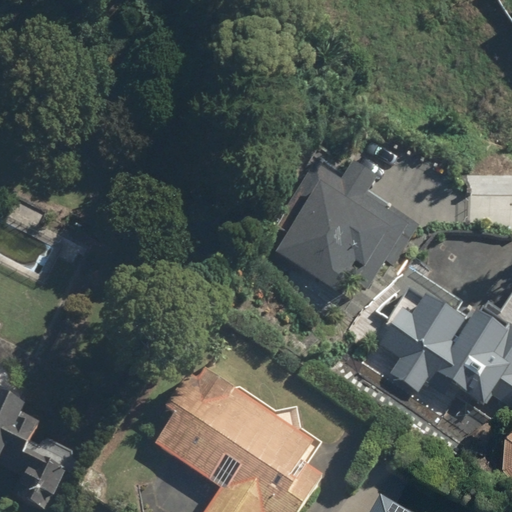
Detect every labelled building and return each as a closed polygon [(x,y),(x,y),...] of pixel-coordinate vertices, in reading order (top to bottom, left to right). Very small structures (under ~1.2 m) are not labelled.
[(352,311),(404,233),(316,175),(264,254),(352,311)] [(511,297),(497,322),(483,313),(467,339),(463,337),(451,356),(443,351),(450,340),(447,338),(454,326),(411,298),(380,349),(401,361),(390,379),(416,394),(421,385),(441,396),(446,388),(480,409),(487,397),(509,410),(511,405),(511,297)] [(300,511),(319,484),(303,473),(318,449),(298,436),(294,412),(267,417),(201,375),(196,384),(187,378),(161,415),(170,421),(151,450),(217,494),(204,511),(300,511)] [(45,445),(35,451),(25,447),(35,426),(0,409),(0,470),(19,480),(9,501),(32,511),(49,511),(71,468),(71,456),(45,445)] [(511,436),(501,444),(500,476),(511,486),(511,436)]
